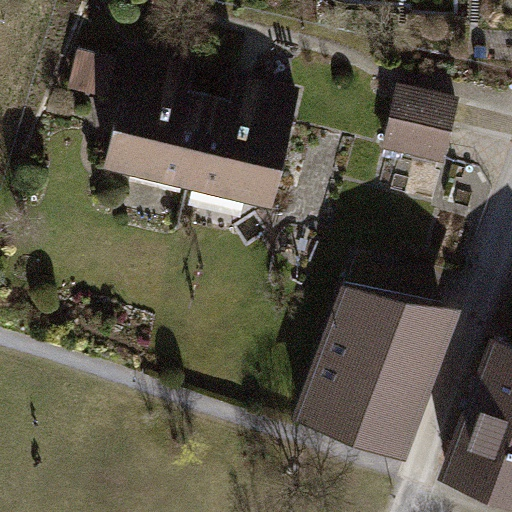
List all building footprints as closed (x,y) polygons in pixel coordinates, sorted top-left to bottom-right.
[(94,185),(187,199),(210,74),(118,56),(94,185)] [(295,90),(210,74),(187,199),(269,214),(295,90)] [(397,88),(386,164),(452,173),(463,97),(397,88)] [(343,276),(294,412),(408,453),(464,302),(343,276)] [(437,478),(511,505),(511,343),(490,335),(437,478)]
